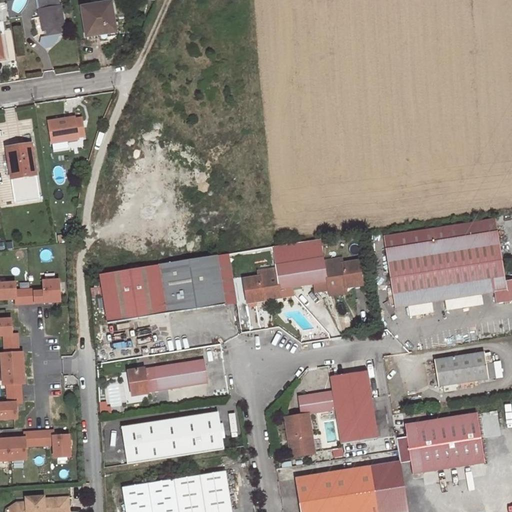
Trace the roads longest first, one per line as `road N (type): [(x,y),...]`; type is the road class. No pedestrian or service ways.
road 1 (track): [(167,0),(101,154),(82,235),(96,479)]
road 2 (residential): [(268,511),(253,402),(260,375),(289,360),(387,344)]
road 3 (residential): [(129,84),(0,101)]
